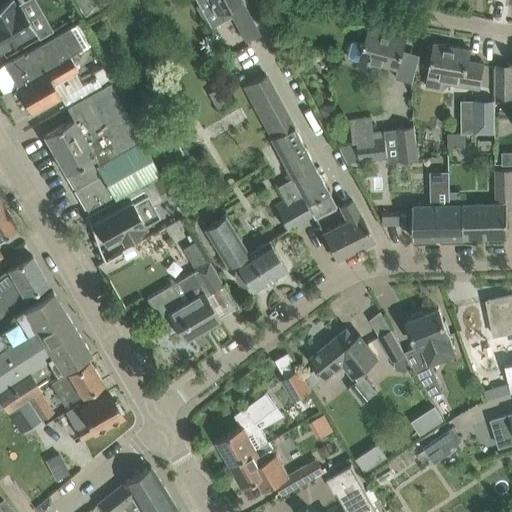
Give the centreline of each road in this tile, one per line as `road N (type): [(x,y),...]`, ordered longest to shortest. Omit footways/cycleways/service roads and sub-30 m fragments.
road 1 (residential): [(156,422),(182,394),(350,275),(405,262),(511,261)]
road 2 (tertiary): [(156,422),(0,148)]
road 3 (residential): [(511,29),(362,0)]
road 4 (residential): [(59,511),(156,422)]
